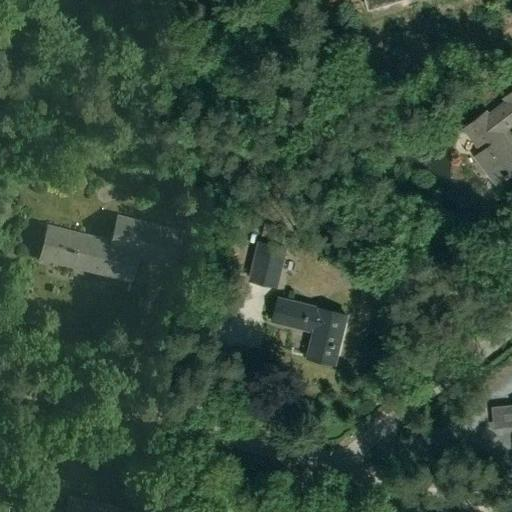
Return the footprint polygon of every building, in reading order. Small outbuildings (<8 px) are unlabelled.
[(511,91),(505,97),(508,100),(489,114),(486,111),(465,127),(483,150),(477,155),(496,181),(511,169),(511,145),(501,131),(511,122),(511,91)] [(118,213),(111,240),(48,224),(41,250),(58,254),(56,262),(131,281),(137,255),(174,264),(183,230),(118,213)] [(278,287),(287,247),(277,244),(279,235),(259,230),(247,280),(278,287)] [(345,315),(296,303),(290,325),(314,331),(307,356),(333,363),(345,315)] [(40,502),(37,511),(117,511),(119,506),(68,495),(65,508),(40,502)] [(264,511),(227,503),(224,511),(264,511)]
